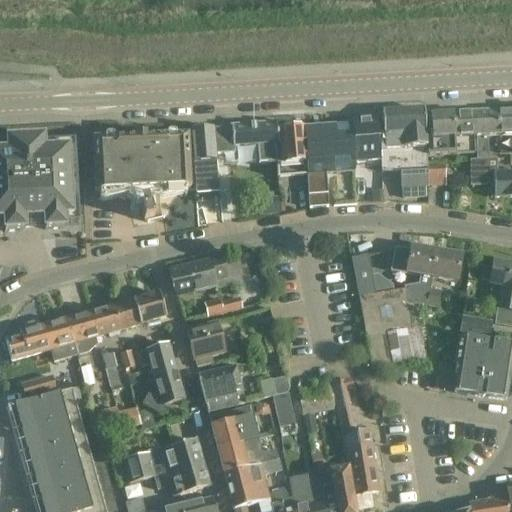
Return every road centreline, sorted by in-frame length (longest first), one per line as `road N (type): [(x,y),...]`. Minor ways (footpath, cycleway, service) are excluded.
road 1 (tertiary): [(0,107),(511,79)]
road 2 (residential): [(227,511),(152,257)]
road 3 (residential): [(303,228),(323,351),(410,403)]
road 4 (residential): [(511,237),(361,221),(303,228)]
road 5 (residential): [(152,257),(0,303)]
road 6 (residential): [(303,228),(152,257)]
